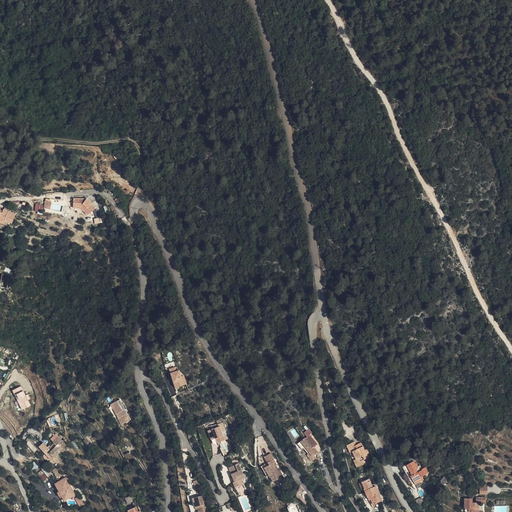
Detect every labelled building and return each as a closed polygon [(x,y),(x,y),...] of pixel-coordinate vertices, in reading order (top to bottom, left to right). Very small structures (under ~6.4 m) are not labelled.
[(71,209),(78,210),(80,206),(86,207),(89,214),(97,208),(92,203),(85,202),(73,200),(71,209)] [(80,206),(78,210),(84,211),(87,215),(89,214),(86,207),(80,206)] [(1,215),(0,214),(0,223),(2,225),(3,223),(6,224),(11,226),(15,218),(3,212),(2,213),(1,215)] [(2,274),(0,283),(0,288),(8,290),(11,275),(2,274)] [(181,369),(177,370),(176,367),(169,369),(174,388),(186,385),(181,369)] [(12,392),(15,397),(16,396),(18,400),(17,401),(22,411),(30,407),(27,401),(30,400),(27,395),(25,397),(24,395),(20,388),(12,392)] [(22,411),(17,401),(13,402),(19,413),(22,411)] [(119,418),(117,420),(115,421),(118,429),(124,426),(123,424),(129,421),(120,401),(111,405),(117,415),(118,415),(119,418)] [(110,406),(117,420),(119,418),(118,415),(117,415),(111,405),(110,406)] [(215,442),(220,442),(221,446),(227,444),(226,438),(223,439),(222,437),(226,436),(223,425),(217,427),(218,430),(209,432),(212,443),(215,442)] [(311,460),(317,458),(316,455),(320,453),(318,448),(322,447),(319,437),(312,439),(311,438),(302,440),(305,448),(307,447),(309,453),(308,453),(311,460)] [(41,443),(36,448),(49,460),(63,445),(56,438),(50,444),(51,445),(47,449),(41,443)] [(351,444),(345,447),(356,464),(361,461),(369,455),(367,453),(368,452),(366,447),(363,449),(358,442),(353,446),(351,444)] [(356,464),(345,447),(342,449),(354,469),(357,467),(356,464)] [(273,461),(270,455),(265,458),(268,464),(273,461)] [(273,461),(268,464),(270,468),(266,470),(275,484),(283,479),(282,476),(283,475),(280,469),(278,471),(275,466),(277,465),(274,460),(273,461)] [(34,472),(38,468),(32,462),(28,466),(34,472)] [(417,485),(426,479),(433,476),(431,469),(426,471),(426,472),(422,474),(420,472),(423,470),(419,462),(406,469),(410,476),(412,475),(415,480),(417,485)] [(45,464),(40,469),(47,478),(53,473),(45,464)] [(234,483),(236,492),(242,490),(242,485),(241,481),(243,480),(242,475),(239,476),(237,469),(230,472),(234,483)] [(55,489),(43,474),(40,477),(52,492),(55,489)] [(65,478),(53,485),(57,492),(60,497),(62,502),(74,496),(65,478)] [(361,485),(368,501),(371,500),(374,508),(382,504),(376,489),(373,490),(370,481),(361,485)] [(196,507),(196,511),(205,511),(204,505),(202,505),(200,495),(190,498),(193,507),(196,507)] [(468,509),(471,509),(471,511),(482,511),(483,511),(478,511),(478,503),(485,503),(484,497),(480,497),(476,498),(476,503),(472,503),(472,499),(464,499),(465,510),(468,509)]
